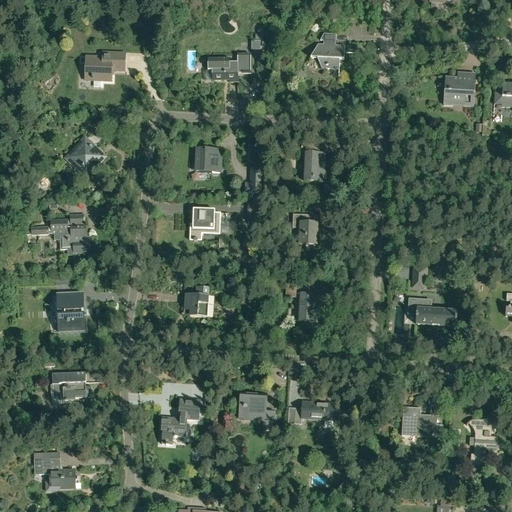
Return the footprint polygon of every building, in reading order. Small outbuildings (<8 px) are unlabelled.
[(318,45),(311,58),(317,59),(321,69),(339,70),(339,60),(343,60),(344,46),(335,46),(335,35),(324,34),(320,41),(323,41),(323,45),(318,45)] [(102,59),(85,58),(85,81),(111,82),(111,71),(125,71),(125,54),(102,53),(102,59)] [(230,64),(230,59),(208,60),(208,71),(212,71),(212,81),(229,81),(229,83),(238,83),(238,63),(230,64)] [(469,79),(445,78),(443,105),(453,106),(457,100),(464,100),(464,106),(474,107),(475,84),(469,83),(469,79)] [(511,84),(503,84),(502,87),(495,87),(494,105),(501,105),(501,108),(511,108),(511,84)] [(103,158),(85,141),(69,159),(86,176),(103,158)] [(301,154),(308,154),(307,173),(305,172),(304,182),(322,183),(323,163),(324,163),(325,154),(319,154),(319,146),(301,145),(301,154)] [(221,154),(213,154),(213,150),(197,149),(196,173),(220,174),(221,154)] [(245,198),(261,199),(262,171),(251,170),(250,184),(246,184),(245,198)] [(43,184),(43,195),(51,195),(52,185),(43,184)] [(247,224),(260,225),(260,209),(248,208),(247,224)] [(220,214),(215,214),(215,212),(193,211),(193,225),(190,225),(189,242),(193,242),(193,243),(197,243),(197,242),(201,242),(202,235),(220,236),(220,214)] [(62,241),(60,241),(60,251),(73,251),(73,255),(90,254),(90,243),(85,243),(85,237),(86,237),(86,228),(83,228),(83,225),(84,225),(84,215),(70,216),(70,220),(50,221),(51,227),(31,228),(32,236),(49,236),(49,235),(62,234),(62,241)] [(309,216),(293,216),(293,229),(300,229),(300,245),(316,246),(317,224),(309,224),(309,216)] [(426,289),(427,268),(414,267),(413,288),(426,289)] [(297,297),(297,295),(298,284),(287,284),(286,297),(297,297)] [(209,289),(196,288),(195,296),(185,295),(184,309),(190,310),(189,318),(207,319),(209,289)] [(87,333),(87,315),(85,315),(85,311),(83,311),(83,294),(52,295),(53,304),(57,304),(58,312),(60,312),(60,316),(58,316),(59,335),(87,333)] [(301,295),(299,323),(317,324),(319,296),(301,295)] [(432,326),(440,327),(456,328),(457,313),(430,310),(431,302),(410,301),(409,314),(416,315),(416,325),(432,326)] [(86,388),(85,374),(52,375),(52,385),(51,385),(51,396),(52,398),(53,400),(53,401),(54,401),(55,402),(57,403),(58,403),(59,403),(64,403),(63,402),(75,401),(75,400),(93,399),(92,388),(86,388)] [(263,430),(272,430),(273,412),(265,412),(266,394),(259,394),(259,397),(245,396),(245,393),(241,392),(239,418),(264,420),(263,430)] [(179,400),(178,412),(183,413),(183,420),(162,419),(161,437),(162,437),(162,445),(172,446),(173,437),(185,438),(187,421),(198,421),(200,402),(179,400)] [(301,419),(325,421),(324,427),(326,428),(331,428),(333,428),(333,423),(334,423),(334,419),(333,419),(334,405),(302,403),(301,410),(295,409),(294,425),(301,425),(301,419)] [(430,419),(420,418),(420,410),(403,409),(403,415),(402,437),(436,439),(437,407),(431,407),(430,419)] [(473,455),(471,455),(469,476),(482,477),(483,457),(497,458),(497,445),(500,443),(501,444),(499,441),(496,439),(492,438),(489,438),(489,434),(491,434),(492,421),(490,419),(492,416),(493,412),(492,412),(491,416),(489,419),(485,421),(481,421),(480,421),(478,421),(475,421),(471,422),(468,424),(466,426),(467,427),(468,425),(469,424),(472,427),(474,431),(475,435),(473,455)] [(54,490),(75,489),(75,471),(61,472),(60,460),(34,461),(35,476),(43,476),(43,473),(50,473),(50,482),(45,482),(46,493),(54,492),(54,490)]
